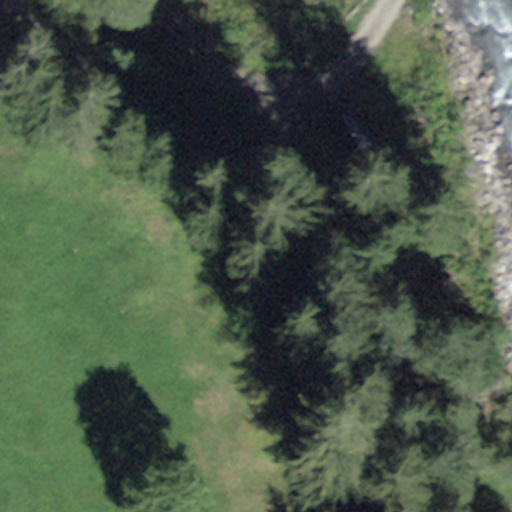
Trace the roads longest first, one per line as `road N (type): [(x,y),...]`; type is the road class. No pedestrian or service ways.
road 1 (track): [(394,0),(334,89),(219,162),(171,154),(0,5)]
road 2 (track): [(334,89),(235,69),(148,0)]
